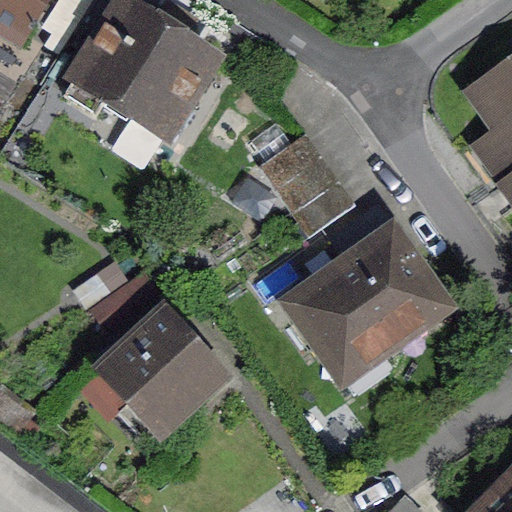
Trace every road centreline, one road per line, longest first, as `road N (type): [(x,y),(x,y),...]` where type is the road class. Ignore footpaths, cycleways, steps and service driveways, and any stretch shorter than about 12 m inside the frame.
road 1 (residential): [(511,316),(376,86)]
road 2 (residential): [(376,86),(241,0)]
road 3 (residential): [(498,0),(376,86)]
